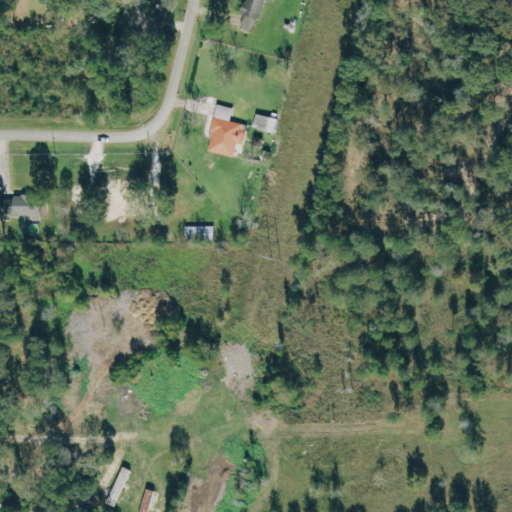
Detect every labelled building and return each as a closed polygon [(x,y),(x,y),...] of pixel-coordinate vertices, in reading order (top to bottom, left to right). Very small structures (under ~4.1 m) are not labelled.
[(276,0),(249,0),(243,28),(258,31),(265,0),(271,0),(276,1),(276,0)] [(236,107),(219,104),(210,151),(237,157),(239,144),(246,145),(250,124),(233,121),(236,107)] [(255,127),(276,133),(280,119),(259,113),(255,127)] [(42,216),(43,205),(38,205),(38,197),(3,196),(2,215),(42,216)] [(188,241),(217,240),(216,226),(187,226),(188,241)] [(101,486),(111,490),(126,449),(117,445),(101,486)] [(110,499),(120,503),(134,459),(124,456),(110,499)]
